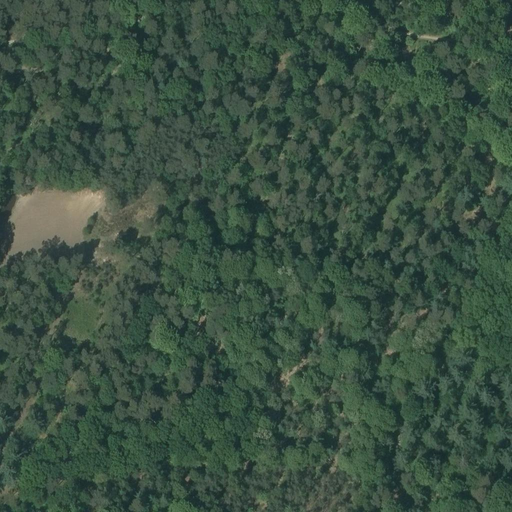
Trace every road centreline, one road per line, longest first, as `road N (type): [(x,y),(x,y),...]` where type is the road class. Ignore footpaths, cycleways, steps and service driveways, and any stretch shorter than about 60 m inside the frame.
road 1 (track): [(0,498),(98,474),(270,465),(511,487)]
road 2 (track): [(511,46),(272,24),(218,4)]
road 3 (track): [(20,489),(39,463),(47,429),(79,395),(77,350)]
